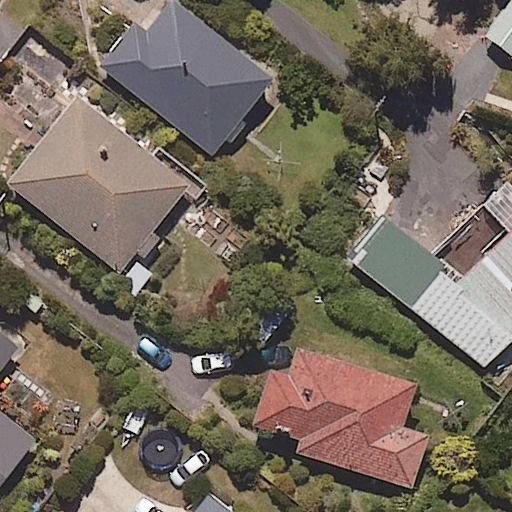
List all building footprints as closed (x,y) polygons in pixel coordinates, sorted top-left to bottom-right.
[(270,83),(169,7),(146,37),(132,27),(100,69),(214,156),(270,83)] [(66,68),(29,37),(6,64),(43,95),(66,68)] [(189,190),(75,102),(8,189),(121,277),(189,190)] [(511,198),(496,186),(443,253),(469,274),(461,285),(382,222),(349,264),(511,391),(511,390),(511,198)] [(0,371),(16,351),(0,339),(0,487),(35,441),(0,414),(0,371)] [(414,391),(280,346),(253,428),(305,445),(300,458),(409,495),(427,442),(400,433),(414,391)] [(220,511),(205,500),(195,511),(220,511)]
